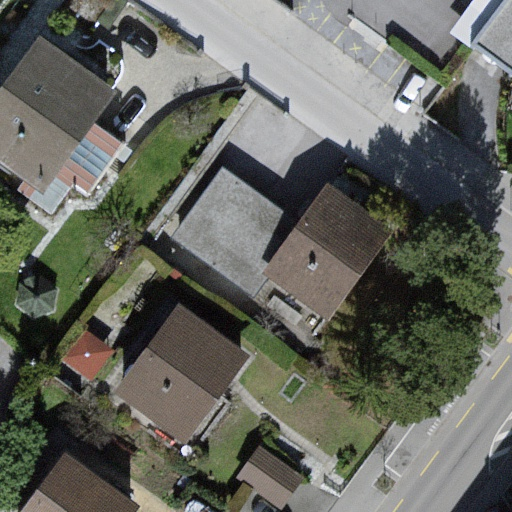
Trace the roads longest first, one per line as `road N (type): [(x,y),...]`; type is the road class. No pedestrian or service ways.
road 1 (residential): [(511,235),(183,0)]
road 2 (secondary): [(511,386),(418,511)]
